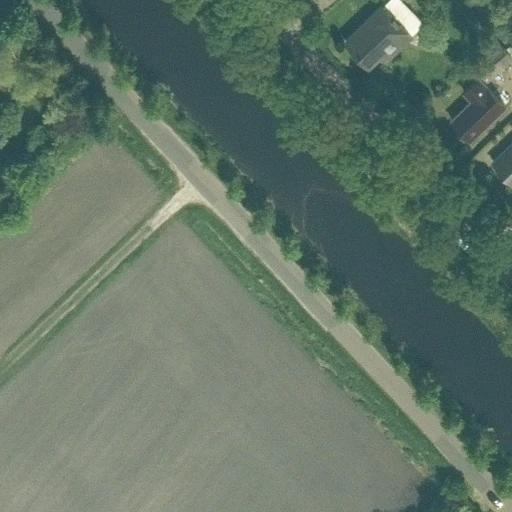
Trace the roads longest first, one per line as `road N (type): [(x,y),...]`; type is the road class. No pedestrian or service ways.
road 1 (unclassified): [(510,511),(35,0)]
road 2 (unclassified): [(511,272),(253,0)]
